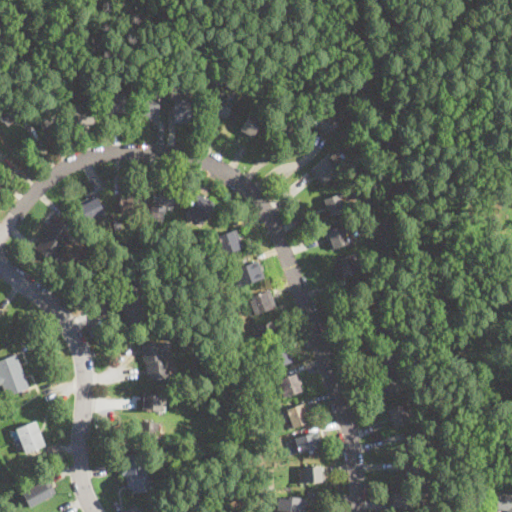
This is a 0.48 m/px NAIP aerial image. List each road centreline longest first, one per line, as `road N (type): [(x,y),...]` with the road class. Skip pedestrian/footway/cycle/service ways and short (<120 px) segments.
road 1 (residential): [(354,511),(347,424),(273,222),(234,178),(184,155),(102,153),(48,179),(0,235)]
road 2 (residential): [(0,262),(61,314),(79,346),(85,374),(78,476),(95,511)]
